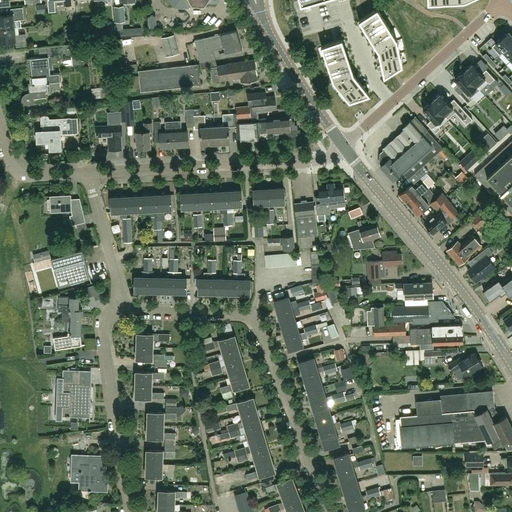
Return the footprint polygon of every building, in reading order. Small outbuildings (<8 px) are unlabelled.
[(114,7),(115,23),(125,22),(124,6),(114,7)] [(0,29),(15,28),(14,20),(24,19),(23,8),(11,9),(12,15),(0,15),(0,29)] [(377,9),(366,16),(364,17),(363,18),(362,19),(359,21),(366,31),(372,27),(384,20),(377,9)] [(155,16),(151,15),(147,17),(148,27),(153,29),(156,27),(155,16)] [(379,37),(390,30),(384,20),(372,27),(366,31),(372,41),(379,37)] [(15,28),(0,29),(0,42),(15,41),(16,47),(26,46),(25,34),(15,35),(15,28)] [(210,67),(217,66),(212,47),(223,45),(225,52),(242,48),(238,29),(221,34),(194,40),(201,69),(210,67)] [(379,37),(372,41),(378,51),(383,48),(397,40),(390,30),(379,37)] [(499,55),(511,43),(511,35),(508,31),(500,38),(492,46),(493,48),(499,55)] [(166,57),(178,54),(174,36),(162,39),(166,57)] [(486,43),(492,46),(496,42),(492,38),(486,43)] [(334,42),(321,46),(325,58),(346,51),(342,39),(334,42)] [(397,40),(383,48),(378,51),(381,64),(386,61),(399,52),(397,40)] [(72,66),(81,65),(79,43),(41,46),(42,57),(30,58),(30,59),(31,59),(33,83),(29,83),(30,93),(25,95),(23,97),(22,100),(22,105),(34,104),(34,97),(45,96),(45,91),(50,90),(60,89),(60,81),(59,73),(53,73),(52,56),(71,54),(72,66)] [(511,43),(499,55),(500,56),(503,52),(511,60),(511,59),(511,43)] [(346,51),(325,58),(329,69),(342,65),(350,63),(346,51)] [(386,61),(381,64),(384,77),(392,72),(393,72),(402,66),(399,52),(386,61)] [(128,70),(124,53),(112,55),(115,73),(128,70)] [(486,53),(483,56),(490,64),(493,61),(486,53)] [(226,64),(217,66),(210,67),(212,81),(229,79),(241,77),(242,82),(258,80),(257,75),(255,60),(226,64)] [(353,74),(350,63),(342,65),(329,69),(333,81),(348,76),(353,74)] [(141,92),(200,85),(198,64),(138,71),(141,92)] [(488,82),(489,84),(495,79),(486,69),(481,74),(472,64),(464,72),(480,90),(488,82)] [(473,99),(472,97),(480,90),(464,72),(460,75),(455,80),(459,84),(458,84),(464,90),(459,94),(468,104),(473,99)] [(341,91),(356,86),(361,84),(353,74),(348,76),(333,81),(341,91)] [(356,86),(341,91),(349,101),(360,98),(362,97),(363,97),(370,94),(361,84),(356,86)] [(102,95),(100,85),(93,87),(94,96),(102,95)] [(272,107),(276,107),(275,99),(271,99),(271,96),(266,97),(266,92),(248,94),(249,103),(252,103),(253,112),(272,110),(272,107)] [(455,112),(466,125),(473,119),(454,99),(449,103),(440,94),(431,102),(448,119),(455,112)] [(133,100),(126,101),(127,121),(134,120),(133,107),(133,100)] [(120,122),(126,122),(124,101),(117,101),(118,117),(115,117),(115,123),(110,123),(110,125),(97,126),(97,136),(108,136),(109,150),(121,149),(121,135),(122,135),(121,125),(120,122)] [(427,124),(436,133),(441,128),(439,127),(448,119),(431,102),(428,105),(423,110),(426,114),(432,119),(427,124)] [(251,118),(250,107),(236,108),(237,119),(251,118)] [(214,127),(215,143),(230,143),(229,127),(234,127),(233,113),(222,114),(223,126),(214,127)] [(194,116),(194,126),(195,126),(195,129),(200,128),(201,144),(215,143),(214,127),(205,127),(205,115),(200,116),(194,116)] [(238,140),(274,138),(298,137),(299,137),(299,136),(298,136),(298,130),(296,130),(295,125),(293,126),(292,122),(291,122),(290,117),(290,116),(259,119),(259,122),(237,123),(238,140)] [(443,148),(415,117),(410,121),(403,126),(403,129),(404,129),(393,139),(392,138),(385,144),(386,145),(374,156),(381,165),(380,166),(393,180),(402,172),(408,179),(443,148)] [(78,133),(77,118),(48,119),(49,126),(44,126),(44,130),(37,131),(37,142),(45,142),(45,148),(50,147),(50,150),(53,150),(55,151),(56,149),(61,149),(60,134),(78,133)] [(175,146),(173,121),(165,122),(166,132),(161,133),(160,122),(154,122),(155,141),(160,141),(160,147),(175,146)] [(173,121),(175,146),(188,145),(188,131),(181,131),(180,121),(173,121)] [(150,131),(154,131),(153,123),(144,123),(144,132),(137,132),(137,148),(150,148),(150,131)] [(504,126),(495,134),(500,139),(509,131),(509,132),(510,133),(511,133),(511,131),(511,125),(511,124),(507,129),(504,126)] [(488,134),(481,140),(484,143),(489,149),(496,143),(488,134)] [(511,139),(475,174),(511,214),(511,139)] [(443,148),(433,157),(437,161),(442,157),(443,157),(445,160),(446,159),(450,155),(443,148)] [(470,153),(460,161),(467,169),(476,160),(481,156),(474,149),(470,153)] [(399,195),(408,205),(428,188),(420,178),(428,171),(423,166),(407,180),(412,185),(399,195)] [(468,178),(462,172),(454,178),(460,185),(468,178)] [(343,184),(334,185),(334,182),(327,183),(327,185),(319,186),(320,196),(315,196),(317,215),(327,214),(325,204),(345,201),(343,184)] [(268,189),(269,204),(285,203),(284,188),(268,189)] [(417,215),(431,203),(435,208),(446,198),(441,193),(437,197),(428,188),(408,205),(417,215)] [(269,204),(268,189),(253,190),(254,205),(262,204),(263,210),(266,210),(270,210),(269,204)] [(226,191),(227,206),(242,205),(241,190),(226,191)] [(226,191),(211,192),(212,207),(220,207),(220,213),(223,213),(223,212),(227,212),(227,206),(226,191)] [(211,192),(196,193),(197,208),(212,207),(211,192)] [(182,209),(197,208),(196,193),(181,194),(182,209)] [(163,217),(163,210),(172,209),(171,194),(156,195),(157,216),(153,216),(153,223),(161,222),(160,219),(162,219),(163,217)] [(72,225),(85,222),(79,199),(78,199),(78,200),(71,201),(70,195),(50,196),(51,209),(71,208),(73,215),(70,216),(72,225)] [(157,216),(156,195),(141,196),(141,211),(150,210),(150,217),(153,216),(157,216)] [(126,197),(126,212),(141,211),(141,196),(126,197)] [(127,218),(126,212),(126,197),(110,197),(111,212),(120,212),(120,216),(123,218),(127,218)] [(446,198),(435,208),(438,212),(424,224),(428,228),(427,229),(430,233),(432,232),(433,234),(447,221),(443,218),(448,214),(451,218),(458,212),(446,198)] [(298,237),(317,235),(313,201),(295,204),(298,237)] [(490,217),(483,209),(471,220),(478,227),(490,217)] [(124,230),(131,229),(130,217),(127,218),(123,218),(124,230)] [(373,247),(371,239),(381,236),(376,223),(359,228),(359,229),(348,232),(353,249),(375,247),(375,246),(373,247)] [(255,237),(263,236),(263,226),(254,226),(255,237)] [(131,229),(124,230),(124,242),(132,241),(131,229)] [(481,244),(473,234),(461,245),(457,241),(447,250),(459,264),(470,255),(469,255),(481,244)] [(283,250),(294,249),(293,236),(283,237),(283,250)] [(335,242),(324,245),(328,256),(338,252),(335,242)] [(487,256),(492,252),(488,247),(476,257),(479,262),(468,271),(476,281),(495,267),(487,256)] [(82,271),(85,270),(81,255),(78,256),(77,251),(52,257),(58,278),(70,274),(72,282),(84,278),(82,271)] [(397,263),(402,263),(401,253),(397,253),(397,251),(382,252),(382,260),(381,260),(381,262),(379,262),(379,261),(368,261),(369,278),(380,277),(380,276),(385,276),(384,266),(398,266),(397,263)] [(152,271),(152,264),(144,264),(144,271),(142,271),(142,277),(135,277),(134,292),(135,292),(135,291),(147,292),(148,271),(152,271)] [(173,292),(173,272),(177,272),(177,265),(170,265),(170,272),(168,271),(168,277),(161,277),(160,292),(173,292)] [(199,293),(211,293),(212,278),(212,272),(215,273),(216,266),(208,266),(208,272),(204,272),(204,278),(199,278),(198,293),(199,293)] [(147,292),(160,292),(161,277),(153,277),(153,271),(152,271),(148,271),(147,292)] [(181,272),(177,272),(173,272),(173,292),(185,293),(186,293),(186,278),(181,278),(181,272)] [(241,273),(237,273),(237,279),(237,294),(249,294),(250,294),(250,279),(245,279),(245,273),(241,273)] [(510,296),(511,294),(511,277),(501,284),(498,279),(483,289),(490,300),(500,294),(501,296),(507,292),(510,296)] [(212,278),(211,293),(224,294),(224,279),(212,278)] [(224,294),(237,294),(237,279),(224,279),(224,294)] [(396,283),(397,289),(397,290),(405,290),(405,298),(433,297),(432,282),(396,283)] [(316,300),(327,297),(323,283),(316,285),(318,292),(314,293),(316,300)] [(62,320),(65,321),(69,321),(68,335),(59,337),(53,338),(54,344),(55,350),(66,348),(84,345),(84,344),(81,345),(79,335),(80,335),(80,334),(81,311),(81,310),(78,310),(79,298),(70,298),(59,297),(59,311),(63,312),(62,320)] [(292,309),(297,307),(297,308),(298,307),(299,311),(306,309),(303,301),(296,303),(296,301),(290,303),(288,297),(274,301),(278,313),(292,309)] [(329,297),(328,297),(324,299),(328,309),(333,307),(329,297)] [(309,299),(303,301),(306,309),(312,308),(309,299)] [(437,301),(428,301),(428,304),(393,305),(390,306),(391,322),(412,321),(412,324),(429,323),(429,322),(438,321),(438,318),(453,317),(450,317),(449,311),(445,312),(445,306),(441,306),(441,301),(437,301)] [(367,310),(367,325),(384,324),(383,306),(371,307),(371,310),(367,310)] [(298,307),(297,308),(297,307),(292,309),(278,313),(281,326),(295,321),(294,316),(300,314),(299,311),(298,307)] [(327,319),(326,313),(318,316),(320,321),(327,319)] [(285,338),(299,334),(295,321),(281,326),(285,338)] [(317,323),(310,326),(313,334),(319,332),(317,323)] [(332,338),(338,335),(333,323),(327,326),(332,338)] [(433,336),(462,335),(462,325),(462,324),(461,324),(432,325),(433,327),(433,336)] [(405,325),(373,326),(374,336),(406,335),(405,325)] [(306,336),(313,334),(310,326),(303,328),(304,332),(306,336)] [(433,336),(433,327),(410,328),(411,343),(433,343),(433,336)] [(152,347),(152,340),(170,341),(170,334),(137,333),(137,346),(152,347)] [(299,334),(285,338),(288,350),(303,346),(299,334)] [(222,352),(238,348),(234,335),(219,339),(219,340),(203,344),(205,350),(220,345),(222,352)] [(433,336),(433,343),(433,344),(462,343),(462,341),(463,340),(463,338),(462,337),(462,335),(433,336)] [(87,350),(100,348),(98,336),(85,338),(87,350)] [(152,347),(137,346),(136,360),(152,360),(164,360),(165,354),(152,354),(152,347)] [(225,365),(242,360),(238,348),(222,352),(225,365)] [(344,358),(342,348),(335,350),(338,359),(344,358)] [(424,355),(424,352),(424,351),(424,349),(405,350),(406,359),(425,359),(428,359),(427,355),(424,355)] [(441,358),(441,350),(430,351),(424,351),(424,352),(424,355),(427,355),(428,359),(430,359),(431,359),(441,358)] [(466,375),(482,365),(474,353),(461,361),(459,358),(448,365),(452,371),(461,366),(466,375)] [(299,362),(303,376),(318,372),(314,357),(299,362)] [(229,377),(245,372),(242,360),(225,365),(229,377)] [(211,369),(221,366),(219,361),(209,364),(211,369)] [(331,372),(337,370),(335,363),(329,365),(331,372)] [(325,374),(331,372),(329,365),(323,367),(325,374)] [(221,366),(211,369),(212,375),(222,372),(221,366)] [(64,381),(63,391),(58,391),(58,406),(63,406),(62,416),(66,416),(66,418),(70,418),(70,417),(90,417),(90,422),(91,407),(92,407),(92,402),(91,402),(91,385),(80,384),(81,370),(70,370),(73,370),(73,382),(64,381)] [(136,371),(135,385),(152,385),(152,378),(164,378),(164,372),(151,372),(136,371)] [(245,372),(229,377),(231,384),(220,387),(222,393),(234,389),(249,385),(245,372)] [(303,376),(308,391),(322,386),(318,372),(303,376)] [(152,385),(135,385),(135,398),(151,398),(163,398),(163,393),(152,392),(152,385)] [(308,391),(312,405),(327,401),(322,386),(308,391)] [(233,396),(231,390),(222,393),(223,399),(233,396)] [(416,414),(400,416),(402,446),(487,439),(482,428),(492,422),(486,409),(485,391),(440,395),(440,396),(440,398),(424,400),(425,414),(416,414)] [(344,392),(337,394),(339,400),(346,399),(345,395),(344,392)] [(339,400),(337,394),(331,395),(333,402),(339,400)] [(241,414),(256,410),(252,397),(237,401),(237,402),(225,405),(227,411),(239,408),(241,414)] [(316,419),(331,415),(327,401),(312,405),(316,419)] [(374,409),(375,418),(386,417),(386,409),(374,409)] [(256,410),(241,414),(245,426),(260,422),(256,410)] [(148,425),(163,425),(163,418),(176,419),(176,413),(164,412),(148,411),(148,425)] [(331,415),(316,419),(321,434),(335,429),(341,428),(342,431),(348,429),(346,422),(340,424),(339,422),(333,423),(331,415)] [(505,443),(511,439),(511,429),(506,416),(495,421),(505,443)] [(352,421),(346,422),(348,429),(354,427),(352,421)] [(494,448),(503,444),(505,443),(495,421),(492,422),(482,428),(487,439),(487,440),(490,439),(494,448)] [(229,431),(240,428),(238,422),(227,426),(229,431)] [(246,432),(248,439),(263,434),(260,422),(245,426),(240,428),(241,433),(246,432)] [(163,432),(163,425),(148,425),(147,438),(165,439),(165,444),(175,445),(175,433),(163,432)] [(231,436),(241,433),(240,428),(229,431),(231,436)] [(335,429),(321,434),(325,448),(340,444),(335,429)] [(263,434),(248,439),(252,451),(267,447),(263,434)] [(349,444),(359,442),(357,435),(347,438),(349,444)] [(175,445),(165,444),(165,450),(147,450),(146,463),(162,463),(162,456),(175,457),(175,445)] [(362,445),(352,448),(354,454),(363,451),(362,445)] [(235,450),(236,456),(247,453),(245,447),(235,450)] [(267,447),(252,451),(256,464),(271,459),(267,447)] [(238,461),(249,458),(247,453),(236,456),(238,461)] [(360,469),(366,467),(364,460),(357,462),(357,460),(351,461),(348,453),(334,457),(338,472),(353,467),(358,466),(360,469)] [(483,467),(483,453),(467,453),(467,467),(483,467)] [(107,490),(108,472),(105,472),(106,455),(90,455),(89,464),(80,463),(80,461),(70,461),(70,469),(73,469),(73,475),(80,476),(79,489),(107,490)] [(370,458),(364,460),(366,467),(372,465),(370,458)] [(271,459),(256,464),(258,470),(246,474),(248,480),(260,476),(275,472),(271,459)] [(463,462),(454,462),(454,471),(463,471),(463,462)] [(162,470),(162,463),(146,463),(146,476),(161,477),(161,476),(174,477),(174,471),(162,470)] [(385,473),(382,464),(375,466),(378,475),(385,473)] [(338,472),(342,486),(357,482),(353,467),(338,472)] [(491,484),(511,483),(511,473),(491,474),(491,484)] [(481,490),(481,474),(470,474),(470,490),(481,490)] [(272,484),(265,487),(267,493),(279,488),(282,495),(296,489),(292,477),(277,482),(272,484)] [(263,488),(265,487),(272,484),(270,479),(261,482),(263,488)] [(342,486),(346,500),(361,496),(357,482),(342,486)] [(379,487),(372,489),(374,496),(381,494),(379,487)] [(384,494),(385,501),(391,500),(390,496),(393,495),(391,488),(380,491),(381,494),(384,494)] [(296,489),(282,495),(286,507),(301,501),(296,489)] [(367,494),(368,498),(374,496),(372,489),(366,491),(367,494)] [(445,489),(432,490),(434,502),(446,501),(445,489)] [(159,490),(159,503),(174,504),(174,497),(187,497),(187,491),(174,491),(174,490),(159,490)] [(234,495),(236,501),(248,497),(246,492),(234,495)] [(367,494),(361,496),(346,500),(349,511),(361,511),(365,511),(362,500),(368,498),(367,494)] [(238,506),(250,503),(248,497),(236,501),(238,506)] [(304,511),(301,501),(286,507),(288,511),(304,511)] [(174,504),(159,503),(158,511),(186,511),(174,511),(174,504)] [(251,508),(250,503),(238,506),(239,511),(251,508)] [(270,511),(272,511),(281,509),(279,503),(269,507),(270,511)]
